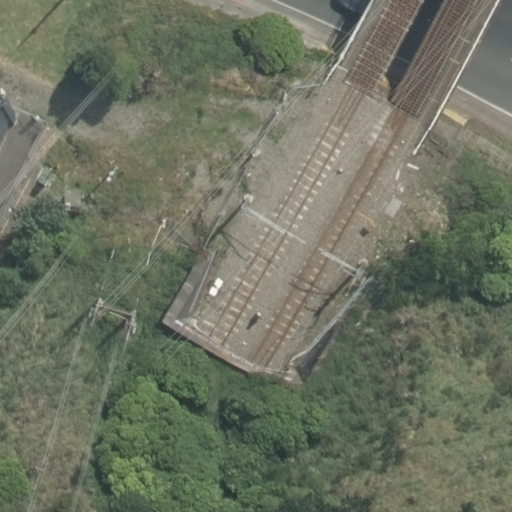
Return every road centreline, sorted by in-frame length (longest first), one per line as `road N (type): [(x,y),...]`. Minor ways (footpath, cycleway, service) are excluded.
road 1 (track): [(0,84),(116,140),(207,169),(218,187)]
road 2 (trunk): [(511,65),(396,0)]
